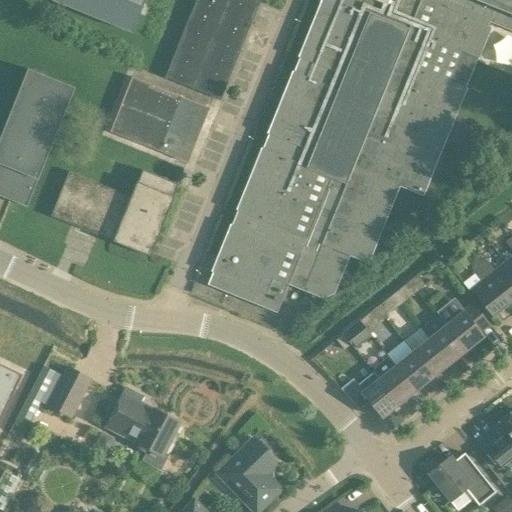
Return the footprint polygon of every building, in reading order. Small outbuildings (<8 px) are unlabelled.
[(43,0),(127,33),(140,0),(43,0)] [(194,0),(164,78),(219,101),(253,17),(259,2),(259,1),(256,0),(194,0)] [(511,0),(319,0),(209,273),(210,273),(205,286),(275,314),(287,286),(322,300),(332,295),(348,258),(366,265),(397,188),(421,198),(491,25),(511,33),(511,0)] [(0,197),(25,208),(73,89),(26,70),(0,135),(0,197)] [(208,108),(131,77),(109,132),(187,163),(208,108)] [(136,181),(130,196),(68,172),(50,217),(111,241),(111,242),(149,257),(177,185),(142,171),(137,182),(136,181)] [(485,258),(479,264),(510,303),(511,301),(511,270),(505,261),(494,269),(485,258)] [(510,303),(479,264),(472,269),(481,280),(470,288),(493,317),(510,303)] [(411,280),(419,290),(424,285),(417,275),(411,280)] [(419,290),(411,280),(394,293),(402,303),(419,290)] [(402,303),(394,293),(377,307),(385,317),(402,303)] [(439,315),(446,324),(466,349),(483,336),(463,310),(456,302),(439,315)] [(385,317),(377,307),(359,321),(367,331),(385,317)] [(359,321),(343,335),(351,344),(345,348),(349,353),(371,336),(367,331),(359,321)] [(446,324),(429,338),(449,363),(466,349),(446,324)] [(345,348),(351,344),(343,335),(336,340),(344,350),(345,348)] [(429,338),(412,351),(433,377),(449,363),(429,338)] [(433,377),(412,351),(403,340),(387,354),(390,357),(392,360),(391,361),(415,391),(433,377)] [(375,374),(399,404),(405,399),(415,391),(391,361),(392,360),(390,357),(375,369),(375,374)] [(0,421),(22,375),(0,364),(0,421)] [(46,406),(71,419),(92,379),(67,366),(46,406)] [(382,419),(399,404),(375,374),(359,387),(353,379),(341,389),(359,410),(368,402),(382,419)] [(166,459),(162,457),(179,424),(138,403),(141,397),(125,389),(105,428),(147,449),(141,461),(160,471),(166,459)] [(511,412),(494,428),(500,435),(483,450),(498,468),(511,456),(511,412)] [(251,443),(248,441),(235,453),(238,456),(229,465),(231,468),(231,482),(228,485),(254,511),(256,511),(278,490),(266,478),(266,473),(276,463),(266,453),(268,451),(259,441),(257,443),(254,440),(251,443)] [(449,502),(464,489),(478,506),(494,493),(463,454),(453,461),(450,457),(428,475),(449,502)]
